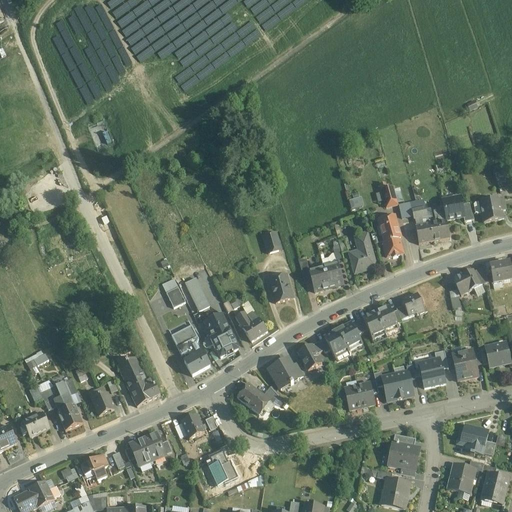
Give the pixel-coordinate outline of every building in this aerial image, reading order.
[(507,167),(493,171),(497,186),(511,182),(507,167)] [(393,190),(387,192),(385,186),(380,187),(381,193),(381,194),(386,211),(398,208),(393,190)] [(349,202),(352,211),(365,208),(362,199),(349,202)] [(460,200),(442,203),(444,213),(446,225),(463,222),(464,221),(461,208),(460,200)] [(503,200),(483,204),(479,205),(475,206),(474,208),(475,216),(477,218),(482,217),(484,227),(503,223),(501,215),(505,214),(503,200)] [(423,204),(410,207),(413,221),(413,224),(415,223),(427,221),(427,220),(425,209),(423,204)] [(410,207),(399,209),(402,223),(413,221),(410,207)] [(469,207),(461,208),(464,221),(463,222),(464,226),(474,224),(469,207)] [(444,213),(433,215),(436,226),(429,228),(427,221),(415,223),(416,230),(415,230),(418,249),(450,243),(446,225),(444,213)] [(390,219),(382,221),(382,223),(378,224),(380,231),(379,233),(380,238),(383,239),(382,239),(384,246),(399,242),(401,242),(394,220),(391,221),(390,219)] [(276,235),(263,239),(268,256),(281,253),(276,235)] [(367,236),(354,239),(358,255),(349,257),(354,277),(369,274),(369,273),(376,271),(367,236)] [(399,242),(384,246),(382,246),(384,253),(387,255),(389,262),(392,261),(393,262),(398,261),(397,259),(401,258),(399,251),(400,248),(399,242)] [(344,243),(338,244),(340,252),(342,257),(348,255),(344,243)] [(340,252),(333,254),(336,266),(337,265),(337,266),(344,264),(342,257),(340,252)] [(336,266),(323,269),(329,293),(344,289),(337,266),(337,265),(336,266)] [(510,267),(489,271),(492,285),(500,284),(501,287),(511,284),(511,279),(510,271),(510,267)] [(309,273),(308,273),(308,274),(314,297),(329,293),(323,269),(309,273)] [(483,272),(474,276),(481,290),(487,288),(483,272)] [(473,274),(453,285),(461,301),(481,290),(474,276),(473,274)] [(286,279),(269,283),(275,307),(292,302),(286,279)] [(196,280),(184,286),(198,315),(210,310),(196,280)] [(178,290),(166,296),(174,311),(185,305),(178,290)] [(418,299),(402,306),(404,311),(408,322),(416,319),(417,320),(425,317),(418,299)] [(233,313),(228,304),(224,306),(228,315),(233,313)] [(391,317),(389,311),(376,317),(385,339),(398,333),(396,329),(391,317)] [(404,311),(396,314),(397,315),(401,325),(408,322),(404,311)] [(259,322),(253,316),(248,319),(245,315),(235,320),(251,346),(268,336),(259,322)] [(397,315),(391,317),(396,329),(401,327),(401,325),(397,315)] [(222,316),(203,324),(210,339),(204,341),(202,346),(206,351),(213,348),(220,363),(240,354),(222,316)] [(376,317),(363,323),(368,334),(373,345),(385,339),(376,317)] [(368,334),(363,323),(357,325),(363,337),(368,334)] [(363,337),(357,325),(351,328),(357,340),(363,337)] [(192,328),(172,339),(182,358),(188,355),(190,359),(196,355),(199,353),(196,347),(199,342),(192,328)] [(351,328),(337,335),(349,356),(362,349),(357,340),(351,328)] [(349,356),(337,335),(324,342),(331,354),(336,363),(349,356)] [(331,354),(325,343),(319,346),(323,355),(325,358),(331,354)] [(319,346),(312,350),(317,359),(323,355),(319,346)] [(506,346),(485,351),(486,354),(485,354),(488,366),(489,371),(511,367),(506,346)] [(484,348),(478,349),(479,355),(482,367),(482,368),(488,366),(485,354),(486,354),(485,351),(484,348)] [(312,350),(311,349),(298,357),(308,376),(322,368),(317,359),(312,350)] [(199,353),(196,355),(190,359),(191,361),(185,364),(193,379),(210,369),(201,352),(199,353)] [(446,362),(444,353),(434,355),(435,361),(418,365),(424,392),(446,387),(442,372),(448,371),(446,362)] [(473,353),(462,355),(468,382),(479,379),(476,368),(474,356),(473,353)] [(462,355),(451,358),(452,361),(455,373),(457,384),(468,382),(462,355)] [(479,355),(474,356),(476,368),(482,367),(479,355)] [(45,357),(27,367),(29,372),(37,368),(37,369),(49,363),(45,357)] [(146,383),(135,359),(118,368),(137,409),(160,398),(152,380),(147,383),(146,383)] [(452,361),(446,362),(448,371),(449,374),(455,373),(452,361)] [(292,373),(286,363),(269,373),(281,394),(290,389),(291,390),(293,388),(293,387),(298,384),(292,373)] [(82,369),(75,373),(81,384),(88,381),(82,369)] [(304,381),(297,370),(292,373),(298,384),(304,381)] [(413,399),(408,373),(381,379),(387,405),(413,399)] [(47,379),(36,384),(38,389),(49,384),(47,379)] [(72,382),(66,384),(72,398),(78,396),(72,382)] [(113,383),(107,385),(112,395),(118,393),(113,383)] [(375,384),(369,385),(369,386),(370,386),(372,397),(378,395),(375,384)] [(63,385),(56,389),(61,400),(63,404),(63,405),(74,430),(83,426),(74,408),(73,408),(71,403),(63,385)] [(369,386),(357,389),(362,410),(375,407),(372,397),(370,386),(369,386)] [(264,399),(248,387),(237,401),(259,418),(270,405),(270,404),(264,399)] [(320,389),(310,393),(312,398),(322,394),(320,389)] [(345,392),(344,392),(347,402),(349,413),(362,410),(357,389),(345,392)] [(38,390),(30,393),(35,406),(43,403),(38,390)] [(270,391),(264,399),(270,404),(270,405),(273,407),(278,400),(270,391)] [(344,391),(338,392),(341,404),(347,402),(344,392),(345,392),(344,391)] [(108,395),(92,401),(99,419),(114,413),(111,406),(113,406),(108,395)] [(63,405),(63,404),(61,400),(54,403),(58,415),(57,415),(65,434),(74,430),(63,405)] [(43,416),(23,425),(30,441),(50,432),(43,416)] [(197,418),(181,425),(189,442),(205,435),(203,432),(204,431),(201,426),(197,418)] [(217,429),(212,419),(205,422),(210,433),(212,432),(217,430),(217,429)] [(9,429),(0,432),(0,454),(17,446),(9,429)] [(488,435),(464,429),(461,444),(467,445),(464,456),(474,458),(474,456),(482,458),(482,456),(486,444),(488,435)] [(509,438),(498,435),(495,446),(507,449),(509,438)] [(156,436),(143,442),(152,464),(165,458),(160,447),(156,436)] [(406,440),(395,437),(393,445),(405,447),(406,440)] [(143,442),(130,447),(131,450),(136,461),(139,469),(140,469),(142,474),(152,470),(151,468),(154,467),(152,464),(143,442)] [(172,455),(167,444),(160,447),(165,458),(172,455)] [(495,446),(486,444),(482,456),(492,459),(495,446)] [(393,445),(392,445),(388,468),(388,469),(415,474),(420,450),(405,447),(393,445)] [(136,461),(131,450),(125,453),(130,464),(136,461)] [(119,455),(113,458),(118,472),(125,469),(119,455)] [(104,458),(90,464),(90,465),(81,469),(85,478),(94,474),(97,483),(107,478),(104,470),(108,468),(104,458)] [(483,467),(470,464),(469,470),(476,472),(481,474),(483,467)] [(469,470),(454,467),(447,492),(469,497),(476,472),(469,470)] [(496,470),(483,467),(481,474),(487,475),(488,475),(495,477),(496,470)] [(70,469),(61,473),(64,480),(66,479),(68,484),(78,479),(74,470),(71,472),(70,469)] [(392,476),(378,473),(377,480),(386,481),(391,482),(392,476)] [(495,477),(488,475),(487,475),(482,500),(503,505),(509,480),(495,477)] [(265,478),(250,478),(250,487),(265,486),(265,478)] [(410,486),(391,482),(386,481),(381,507),(405,511),(410,486)] [(55,502),(45,484),(29,492),(38,510),(55,502)] [(29,492),(14,500),(19,511),(34,511),(38,510),(29,492)] [(93,511),(86,497),(70,504),(73,511),(72,511),(93,511)] [(107,498),(93,499),(94,511),(108,511),(107,498)] [(298,511),(299,504),(293,503),(291,510),(292,510),(291,511),(298,511)]
